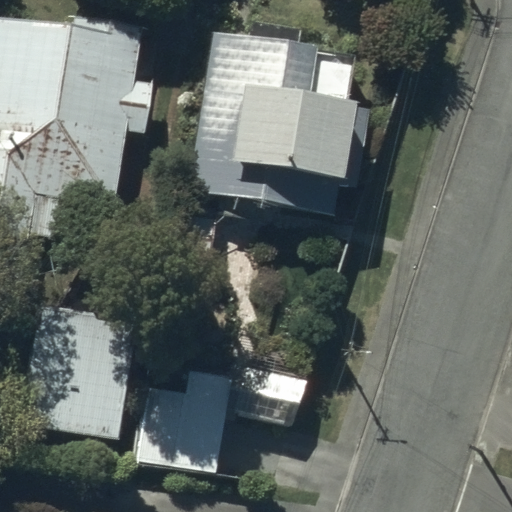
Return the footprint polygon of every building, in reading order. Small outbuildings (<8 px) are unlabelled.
[(127,83),(135,28),(66,17),(65,25),(0,16),(0,236),(22,239),(23,235),(50,239),(56,199),(106,206),(118,125),(140,129),(146,86),(127,83)] [(249,38),(206,32),(184,194),(329,214),(333,185),(353,188),(364,108),(343,105),(344,98),(303,93),(309,43),(291,41),(292,31),(251,25),(249,38)] [(213,219),(171,212),(163,262),(205,268),(213,219)] [(131,314),(31,302),(15,429),(115,441),(131,314)] [(179,393),(142,387),(129,463),(213,477),(229,377),(183,369),(179,393)]
